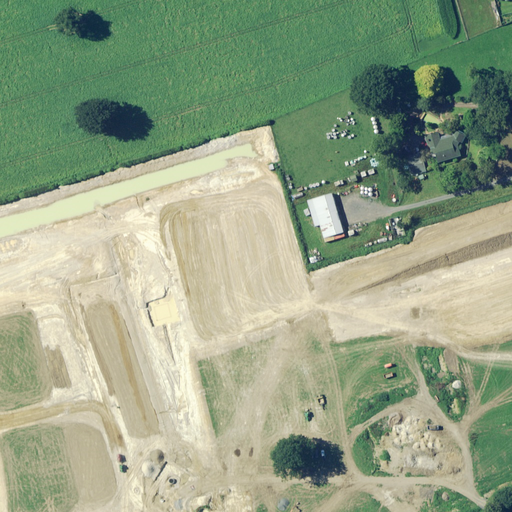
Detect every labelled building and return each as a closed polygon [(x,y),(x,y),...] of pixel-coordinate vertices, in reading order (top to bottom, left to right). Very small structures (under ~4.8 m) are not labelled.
[(456,133),(440,137),(439,132),(423,137),(427,150),(433,148),(435,147),(440,163),(462,156),(456,133)] [(428,172),(423,153),(408,157),(412,175),(428,172)] [(326,193),(305,200),(318,239),(339,232),(326,193)] [(399,468),(400,441),(375,440),(374,463),(379,463),(378,467),(399,468)] [(463,454),(444,453),(443,471),(462,472),(463,454)] [(433,486),(414,486),(415,500),(433,500),(433,486)]
